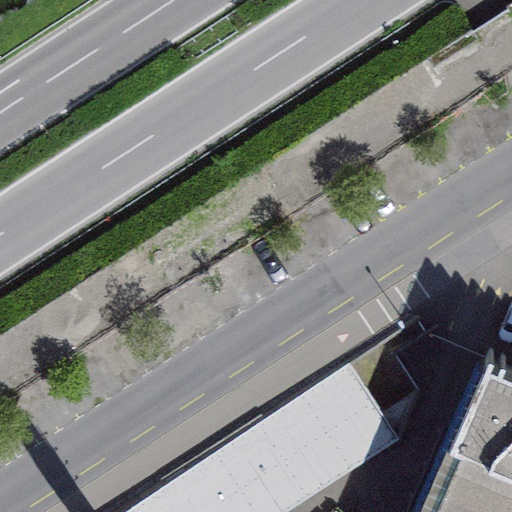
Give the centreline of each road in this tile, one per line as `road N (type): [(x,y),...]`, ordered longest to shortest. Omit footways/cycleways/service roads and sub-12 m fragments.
road 1 (residential): [(1,511),(511,176)]
road 2 (primary): [(0,237),(372,0)]
road 3 (primary): [(173,0),(0,112)]
